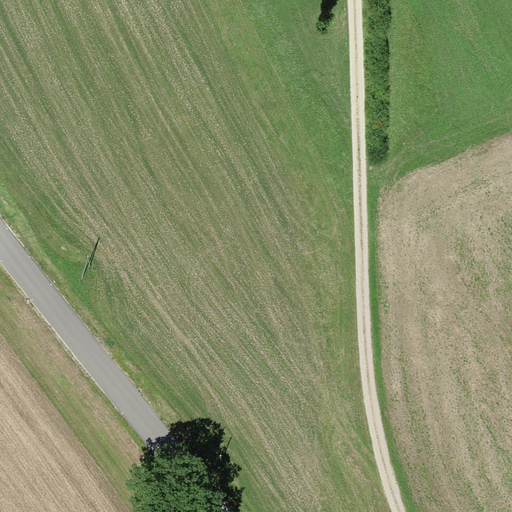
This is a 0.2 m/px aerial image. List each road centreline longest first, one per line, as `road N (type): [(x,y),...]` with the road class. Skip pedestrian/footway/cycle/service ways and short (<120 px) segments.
road 1 (track): [(349,0),(360,160),(356,356),(396,511)]
road 2 (tertiary): [(0,237),(206,511)]
